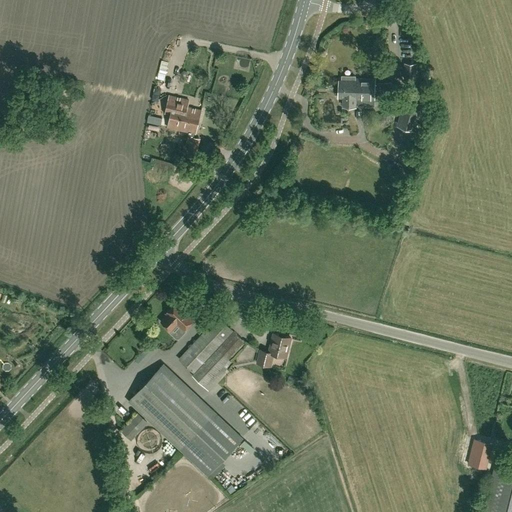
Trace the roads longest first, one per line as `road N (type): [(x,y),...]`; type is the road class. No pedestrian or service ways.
road 1 (unclassified): [(511,362),(217,289),(190,278),(161,250)]
road 2 (secondary): [(161,250),(250,135),(305,0)]
road 3 (secondary): [(0,418),(161,250)]
